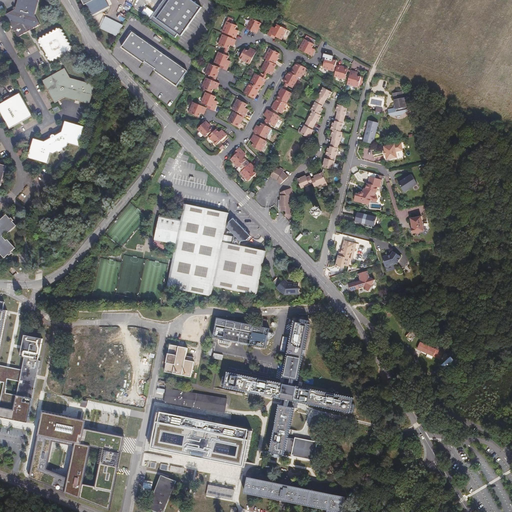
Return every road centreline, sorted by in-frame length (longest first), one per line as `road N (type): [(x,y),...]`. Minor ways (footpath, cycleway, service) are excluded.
road 1 (residential): [(171,126),(147,173),(85,249),(38,284)]
road 2 (residential): [(315,273),(371,72)]
road 3 (residential): [(350,316),(445,413),(511,443)]
road 4 (unclassified): [(165,327),(125,511)]
road 5 (residential): [(344,307),(199,310),(165,327)]
road 6 (tertiary): [(431,451),(350,316)]
road 7 (tertiary): [(209,166),(315,273)]
road 8 (residential): [(165,327),(57,322),(35,309)]
road 9 (tertiary): [(83,26),(171,126)]
